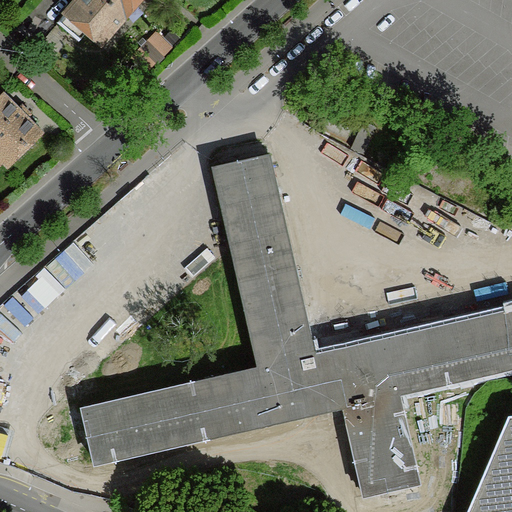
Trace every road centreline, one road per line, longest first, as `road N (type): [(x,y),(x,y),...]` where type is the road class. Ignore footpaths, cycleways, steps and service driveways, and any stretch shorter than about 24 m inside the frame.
road 1 (tertiary): [(284,0),(122,150)]
road 2 (residential): [(0,46),(122,150)]
road 3 (tertiary): [(122,150),(0,246)]
